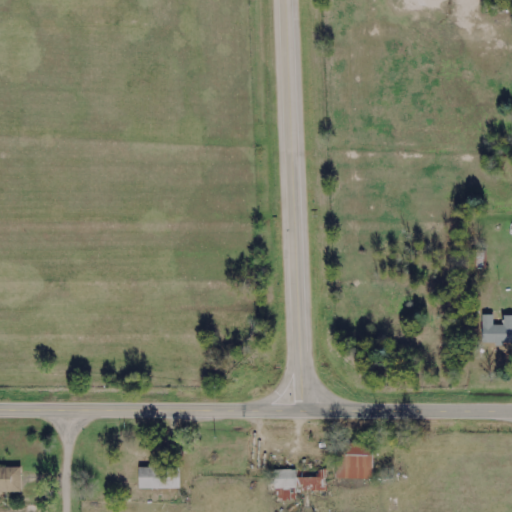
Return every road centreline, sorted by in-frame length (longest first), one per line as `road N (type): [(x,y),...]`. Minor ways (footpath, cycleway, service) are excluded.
road 1 (secondary): [(0,411),(511,411)]
road 2 (tertiary): [(286,0),(304,388),(297,411)]
